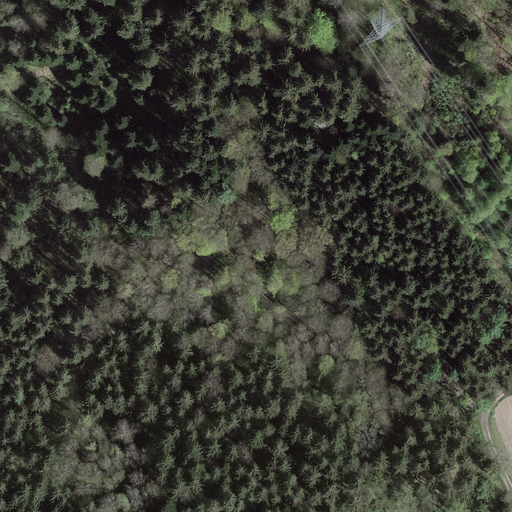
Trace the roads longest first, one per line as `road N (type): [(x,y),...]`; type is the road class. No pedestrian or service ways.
road 1 (track): [(486,415),(452,388),(236,291),(0,382)]
road 2 (track): [(433,380),(333,511)]
